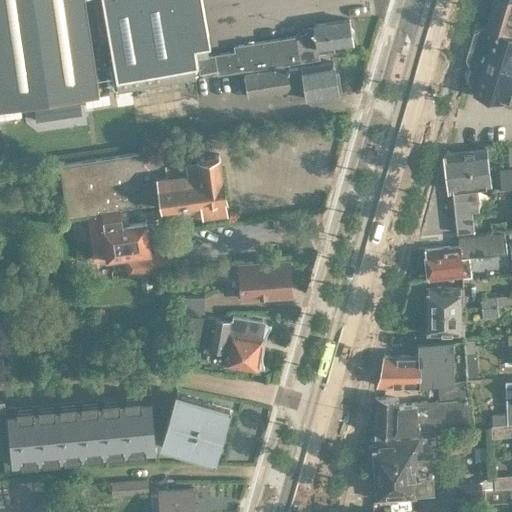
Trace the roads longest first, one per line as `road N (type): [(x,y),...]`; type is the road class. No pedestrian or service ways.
road 1 (primary): [(320,404),(437,0)]
road 2 (residential): [(320,404),(181,373),(0,381)]
